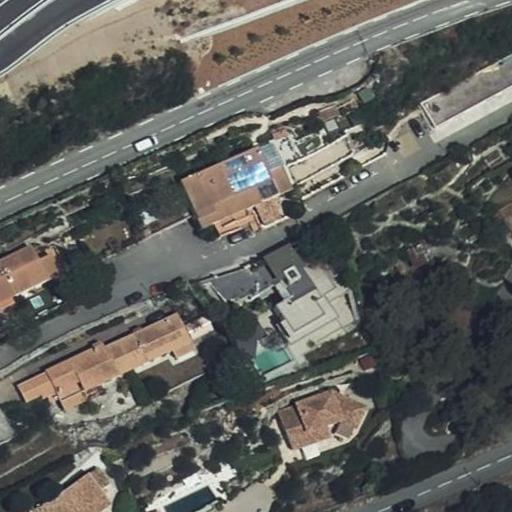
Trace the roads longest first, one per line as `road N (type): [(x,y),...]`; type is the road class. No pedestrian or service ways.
road 1 (secondary): [(463,0),(0,203)]
road 2 (tertiary): [(511,452),(371,511)]
